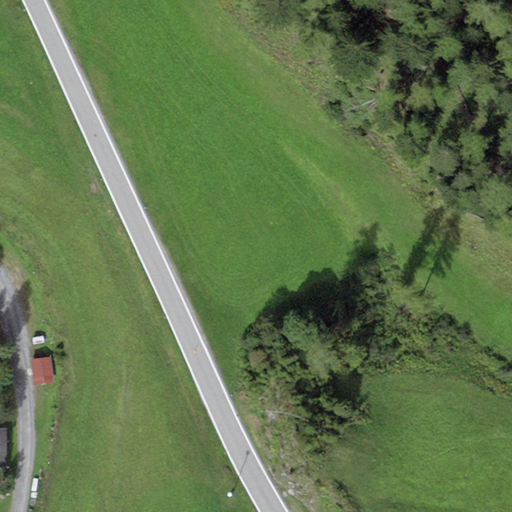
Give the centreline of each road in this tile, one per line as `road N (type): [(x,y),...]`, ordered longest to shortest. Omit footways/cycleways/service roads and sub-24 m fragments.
road 1 (secondary): [(272,511),(33,0)]
road 2 (track): [(17,511),(23,381),(0,280)]
